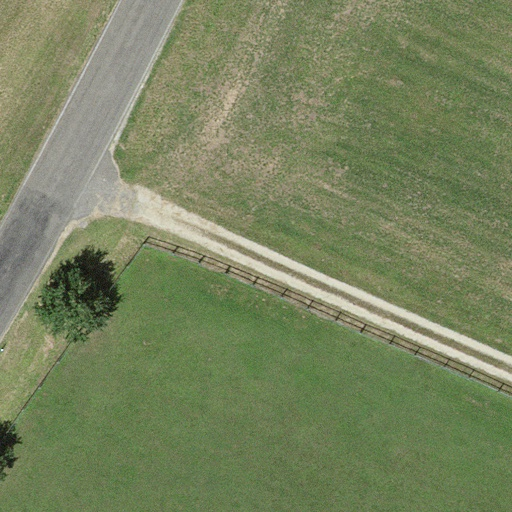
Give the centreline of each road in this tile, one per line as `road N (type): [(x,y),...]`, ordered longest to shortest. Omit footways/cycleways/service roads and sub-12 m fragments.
road 1 (track): [(511,371),(63,178)]
road 2 (unclassified): [(0,287),(153,0)]
